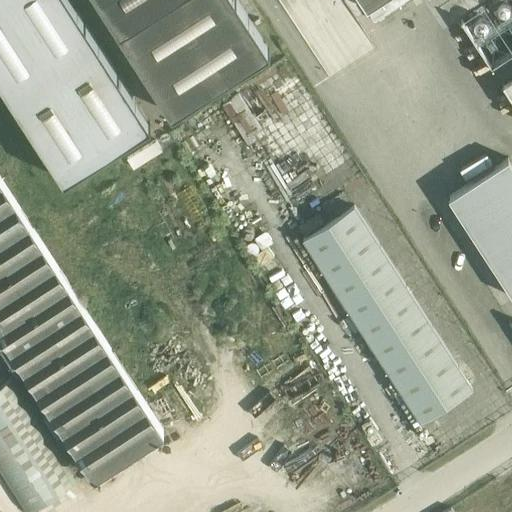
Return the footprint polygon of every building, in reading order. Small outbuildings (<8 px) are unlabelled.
[(0,0),(0,81),(63,180),(150,124),(70,0),(0,0)] [(98,0),(171,111),(268,49),(237,0),(98,0)] [(360,0),(366,9),(379,0),(360,0)] [(403,0),(381,0),(366,10),(373,20),(403,0)] [(486,230),(511,272),(511,146),(467,174),(471,181),(459,188),(485,231),(486,230)] [(167,432),(0,175),(0,329),(96,478),(167,432)] [(421,420),(472,387),(354,205),(303,238),(421,420)] [(12,376),(0,383),(0,473),(24,511),(77,478),(12,376)]
